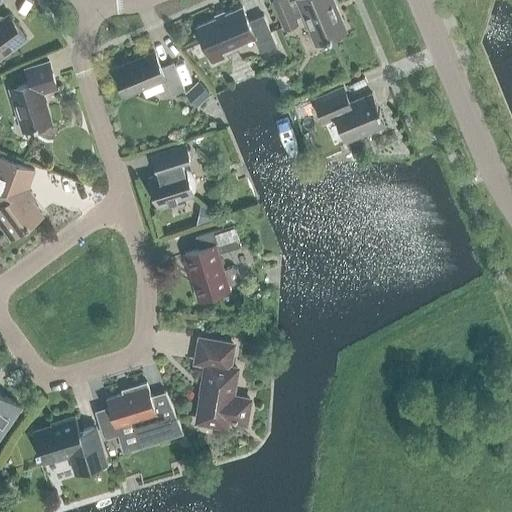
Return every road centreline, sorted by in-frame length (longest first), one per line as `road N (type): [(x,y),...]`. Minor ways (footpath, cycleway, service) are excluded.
road 1 (residential): [(124,206),(147,278),(136,353),(51,379),(33,368),(0,322)]
road 2 (tertiary): [(511,208),(419,0)]
road 3 (residential): [(124,206),(81,63),(93,2)]
road 4 (residential): [(0,290),(102,214)]
